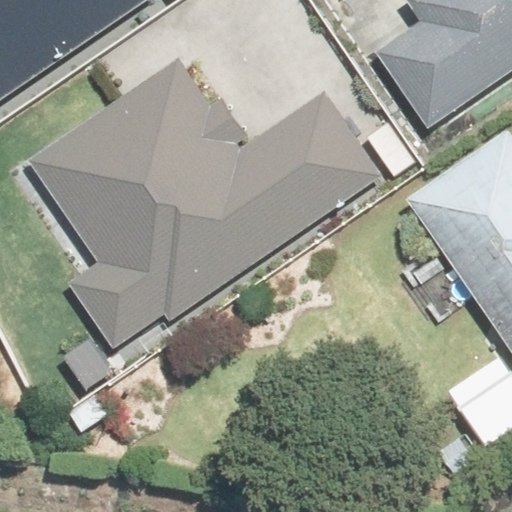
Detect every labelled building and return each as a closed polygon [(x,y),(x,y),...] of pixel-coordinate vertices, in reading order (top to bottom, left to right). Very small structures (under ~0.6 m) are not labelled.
[(0,0),(0,108),(154,0),(0,0)] [(511,0),(422,0),(421,1),(434,20),(383,55),(436,132),(511,80),(511,0)] [(252,151),(191,61),(38,166),(106,265),(75,286),(124,357),(385,179),(330,98),(252,151)] [(511,142),(421,203),(511,340),(511,142)] [(511,440),(511,375),(475,399),(504,446),(511,440)]
